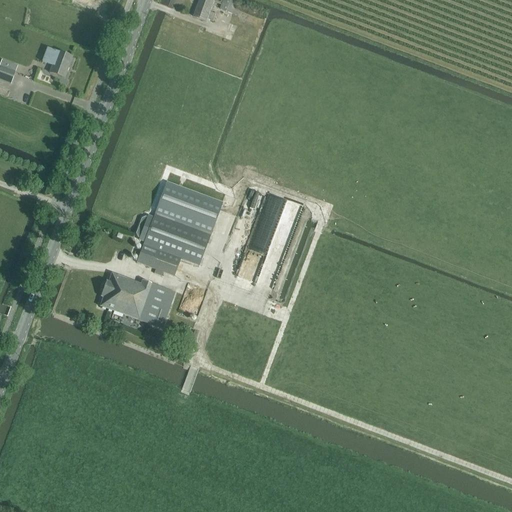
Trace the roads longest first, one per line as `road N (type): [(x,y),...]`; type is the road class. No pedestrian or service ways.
road 1 (track): [(511,482),(198,363),(218,285),(183,275),(166,283),(115,264),(51,257)]
road 2 (tertiary): [(0,395),(149,0)]
